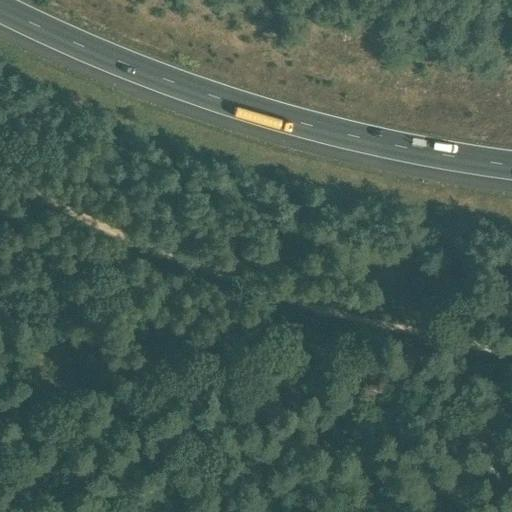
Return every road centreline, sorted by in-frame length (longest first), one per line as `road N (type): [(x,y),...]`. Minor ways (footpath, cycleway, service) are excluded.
road 1 (track): [(511,353),(329,315),(184,265),(0,173)]
road 2 (motorway): [(0,7),(262,112),(511,166)]
road 3 (track): [(329,315),(0,402)]
